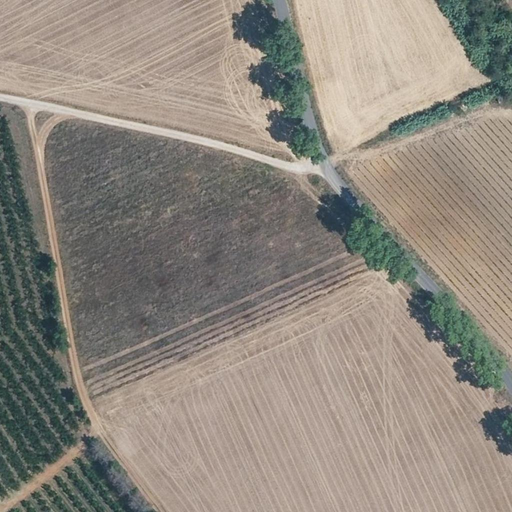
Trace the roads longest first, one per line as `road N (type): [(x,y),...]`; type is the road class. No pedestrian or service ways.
road 1 (unclassified): [(324,163),(297,170),(0,98)]
road 2 (tertiary): [(511,383),(324,163)]
road 3 (tertiary): [(324,163),(279,0)]
